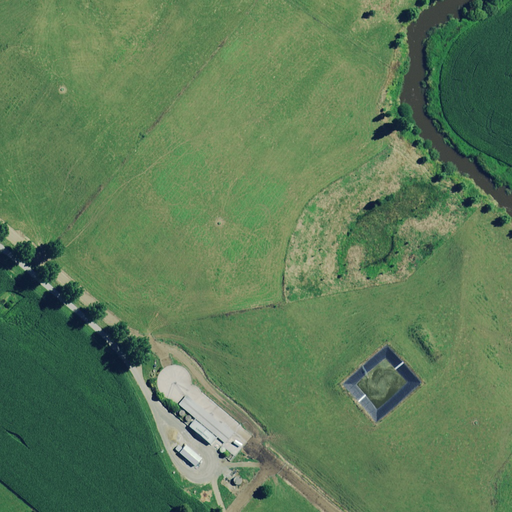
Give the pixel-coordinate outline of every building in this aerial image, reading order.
[(195,419),(188,426),(211,445),(217,437),(225,443),(233,434),(217,421),(216,422),(185,396),(178,405),(195,419)] [(223,444),(218,450),(223,454),(227,448),(223,444)] [(201,458),(186,445),(179,453),(195,466),(201,458)] [(235,457),(230,453),(226,458),(231,462),(235,457)] [(243,481),(237,477),(233,482),(238,486),(243,481)]
